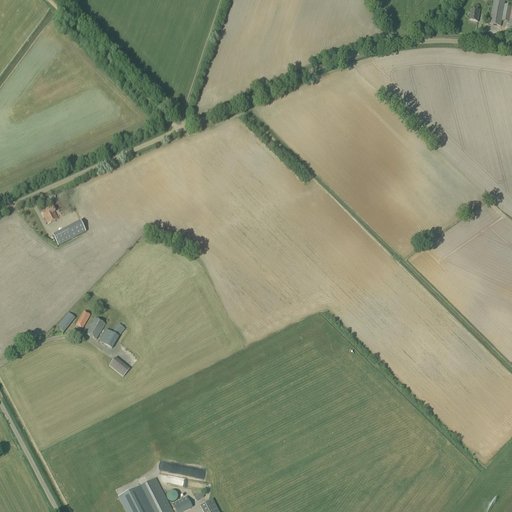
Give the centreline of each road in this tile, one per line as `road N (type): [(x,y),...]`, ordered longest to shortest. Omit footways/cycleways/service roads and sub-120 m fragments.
road 1 (unclassified): [(0,210),(358,53),(443,40),(511,49)]
road 2 (track): [(171,133),(48,0)]
road 3 (unclassified): [(58,511),(0,402)]
